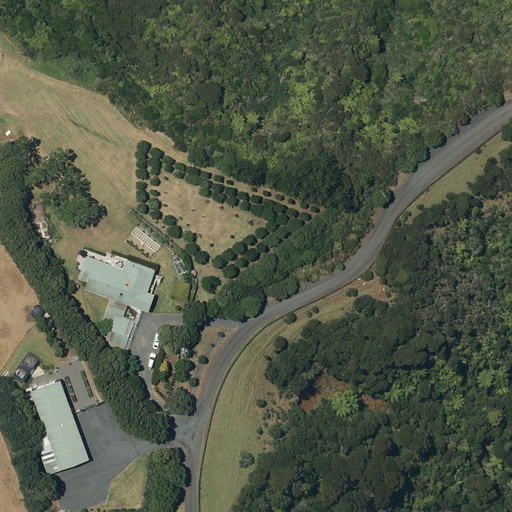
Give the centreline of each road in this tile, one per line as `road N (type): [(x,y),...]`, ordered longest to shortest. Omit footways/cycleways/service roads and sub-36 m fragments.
road 1 (residential): [(192,511),(193,450),(229,351),(265,316),(353,270),(425,169),(511,108)]
road 2 (track): [(71,364),(97,417),(130,442),(199,427)]
